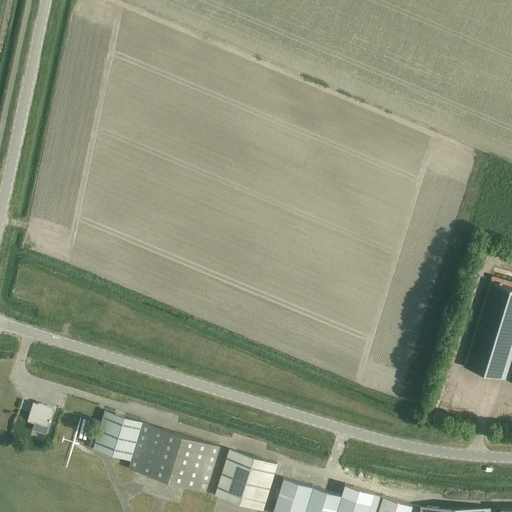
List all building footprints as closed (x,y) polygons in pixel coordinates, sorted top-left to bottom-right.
[(464,365),(476,368),(511,379),(511,285),(490,279),(464,365)] [(33,402),(27,420),(34,423),(33,428),(46,432),(48,427),(50,421),(51,419),(50,419),(54,407),(42,403),(41,406),(38,405),(38,404),(33,402)] [(92,448),(131,459),(128,467),(205,491),(219,445),(104,409),(92,448)] [(88,443),(93,444),(100,421),(96,420),(88,443)] [(277,463),(229,448),(214,494),(262,508),(277,463)] [(366,511),(369,503),(283,476),(272,511),(273,511),(366,511)] [(408,511),(412,504),(382,494),(376,511),(408,511)]
